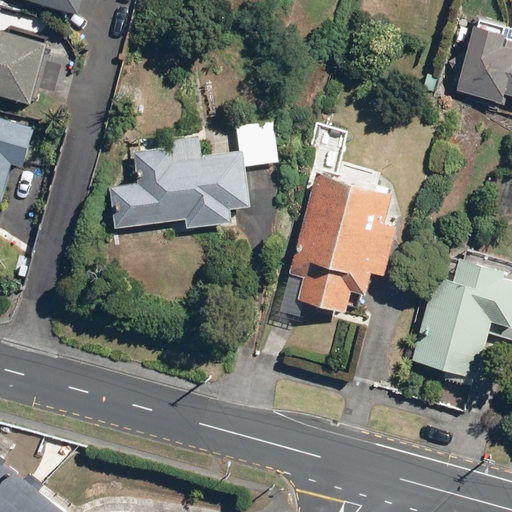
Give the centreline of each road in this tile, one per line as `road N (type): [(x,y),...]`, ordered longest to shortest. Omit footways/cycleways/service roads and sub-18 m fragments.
road 1 (tertiary): [(372,471),(0,370)]
road 2 (tertiary): [(511,509),(372,471)]
